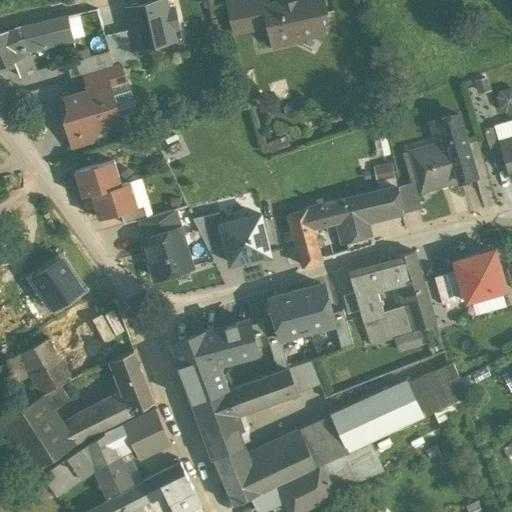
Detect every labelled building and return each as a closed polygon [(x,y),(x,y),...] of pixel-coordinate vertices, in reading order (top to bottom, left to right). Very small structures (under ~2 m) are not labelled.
[(132,30),(136,49),(174,41),(171,28),(178,26),(175,11),(167,13),(164,0),(127,8),(132,30)] [(264,0),(239,0),(228,2),(235,34),(269,27),(264,5),(266,5),(264,0)] [(279,0),(278,2),(266,5),(264,5),(269,27),(273,45),(295,41),(299,35),(320,30),(317,16),(326,14),(322,0),(279,0)] [(67,38),(61,12),(0,28),(0,64),(25,53),(23,49),(68,39),(67,38)] [(136,49),(132,30),(105,35),(109,50),(114,67),(120,66),(139,60),(136,49)] [(85,57),(90,74),(114,67),(109,50),(85,57)] [(85,76),(89,91),(108,85),(109,88),(125,83),(120,66),(114,67),(90,74),(85,76)] [(89,91),(66,98),(70,112),(64,124),(76,131),(78,137),(95,132),(99,124),(118,118),(109,88),(108,85),(89,91)] [(476,176),(458,114),(438,120),(445,147),(411,156),(422,192),(476,176)] [(499,141),(495,126),(483,129),(494,166),(505,163),(499,141)] [(511,137),(499,141),(505,163),(510,179),(511,178),(511,137)] [(114,159),(75,171),(82,196),(91,194),(91,193),(121,184),(114,159)] [(121,184),(91,193),(91,194),(99,219),(120,212),(138,207),(130,181),(121,184)] [(411,183),(398,186),(403,213),(418,209),(411,183)] [(398,186),(306,209),(289,214),(292,225),(303,265),(304,266),(322,260),(313,228),(347,219),(348,225),(349,227),(368,222),(403,213),(398,186)] [(138,207),(120,212),(124,224),(141,219),(147,217),(143,205),(138,207)] [(147,217),(141,219),(146,238),(179,228),(180,228),(174,209),(147,217)] [(261,213),(221,223),(231,262),(270,252),(261,213)] [(368,222),(349,227),(348,225),(342,227),(349,251),(374,243),(368,222)] [(289,269),(303,265),(292,225),(278,229),(289,269)] [(146,238),(143,239),(155,277),(172,272),(178,275),(186,273),(189,267),(191,266),(180,228),(179,228),(146,238)] [(506,289),(494,250),(455,261),(458,271),(466,298),(467,301),(506,289)] [(413,252),(395,259),(402,285),(408,305),(416,329),(421,328),(435,323),(413,252)] [(82,287),(61,258),(33,277),(54,307),(82,287)] [(362,319),(384,312),(379,292),(402,285),(395,259),(350,272),(362,319)] [(442,305),(466,298),(458,271),(435,278),(442,305)] [(320,285),(296,291),(307,332),(335,324),(332,313),(324,287),(320,285)] [(280,339),(307,332),(296,291),(272,298),(270,302),(280,339)] [(384,312),(362,319),(370,343),(416,329),(408,305),(384,312)] [(344,310),(332,313),(335,324),(341,347),(353,344),(344,310)] [(174,349),(194,403),(228,389),(218,362),(257,351),(256,348),(250,326),(249,322),(208,333),(177,344),(174,349)] [(250,326),(256,348),(269,344),(267,337),(263,322),(250,326)] [(444,349),(435,323),(421,328),(430,355),(444,349)] [(43,396),(60,386),(85,373),(78,362),(69,368),(49,334),(6,359),(12,371),(4,376),(9,385),(30,374),(43,396)] [(279,334),(267,337),(269,344),(277,371),(287,368),(289,367),(279,334)] [(153,404),(132,349),(111,360),(124,387),(129,398),(96,414),(92,404),(75,414),(88,438),(153,404)] [(289,367),(287,368),(297,393),(320,384),(310,359),(289,367)] [(453,363),(388,394),(403,426),(467,395),(453,363)] [(211,456),(249,441),(239,414),(297,393),(287,368),(277,371),(228,389),(194,403),(211,456)] [(0,424),(33,474),(88,438),(75,414),(60,386),(43,396),(0,421),(0,424)] [(124,387),(92,404),(96,414),(129,398),(124,387)] [(403,426),(388,394),(334,419),(349,451),(369,442),(403,426)] [(157,412),(135,423),(150,450),(171,439),(157,412)] [(340,455),(349,451),(334,419),(302,434),(317,467),(340,455)] [(113,450),(118,459),(136,451),(139,456),(150,450),(135,423),(104,438),(85,448),(68,459),(84,481),(99,471),(94,461),(113,450)] [(275,487),(317,467),(302,434),(255,456),(249,441),(211,456),(231,508),(253,498),(275,487)] [(349,451),(340,455),(354,483),(381,468),(369,442),(349,451)] [(118,459),(113,450),(94,461),(99,471),(111,498),(133,487),(118,459)] [(59,498),(84,481),(68,459),(44,476),(59,498)] [(127,511),(143,504),(165,494),(189,481),(181,462),(133,487),(111,498),(83,511),(127,511)] [(298,511),(331,494),(317,467),(275,487),(282,501),(288,511),(298,511)] [(193,511),(200,508),(189,481),(165,494),(173,511),(193,511)] [(258,511),(260,511),(282,501),(275,487),(253,498),(258,511)]
